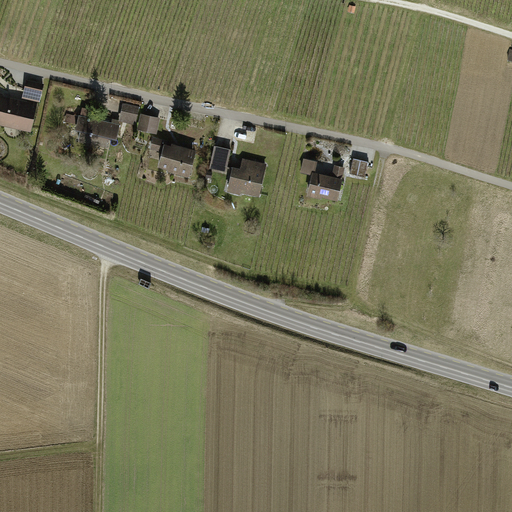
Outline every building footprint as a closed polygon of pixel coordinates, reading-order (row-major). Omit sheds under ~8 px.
[(359,6),(351,4),(350,11),(357,13),(359,6)] [(44,84),(27,80),(23,97),(40,101),(44,84)] [(40,102),(0,92),(0,124),(33,132),(40,102)] [(140,108),(124,104),(119,121),(136,125),(140,108)] [(161,118),(142,113),(139,128),(158,132),(161,118)] [(122,123),(80,115),(75,140),(108,147),(110,139),(118,140),(122,123)] [(192,175),(199,149),(155,137),(152,149),(164,152),(159,167),(192,175)] [(232,149),(216,145),(210,168),(226,172),(232,149)] [(370,161),(355,158),(352,173),(367,176),(370,161)] [(242,167),(234,165),(229,190),(262,196),(268,163),(244,159),(242,167)] [(341,199),(346,166),(335,165),(333,174),(317,171),(319,161),(305,159),(303,171),(314,173),(311,194),(341,199)]
